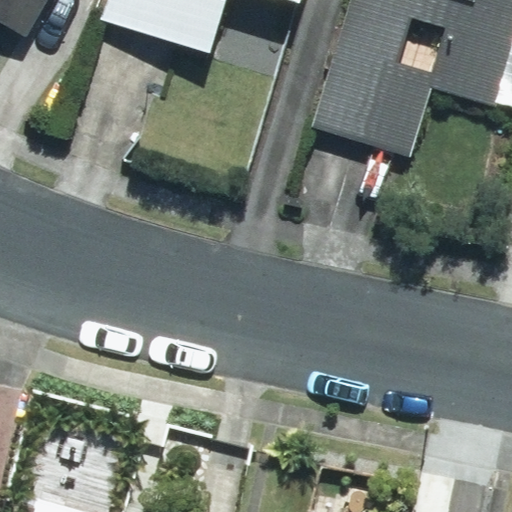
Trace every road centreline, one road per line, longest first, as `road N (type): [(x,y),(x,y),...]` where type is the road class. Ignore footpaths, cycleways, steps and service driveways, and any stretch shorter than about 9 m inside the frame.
road 1 (residential): [(0,238),(105,272),(511,361)]
road 2 (unknown): [(250,304),(330,0)]
